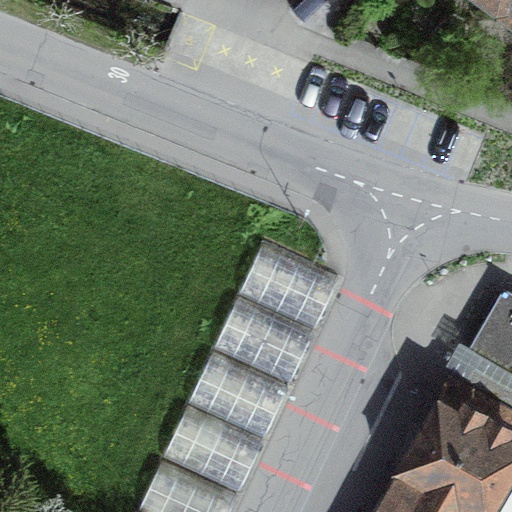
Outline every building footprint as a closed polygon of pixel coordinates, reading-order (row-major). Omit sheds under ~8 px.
[(511,0),(488,0),(511,16),(511,0)] [(139,511),(227,511),(337,275),(262,240),(137,511),(139,511)] [(511,511),(511,289),(505,285),(500,293),(511,299),(511,367),(471,344),(460,337),(445,364),(466,376),(457,394),(511,425),(511,442),(508,448),(511,450),(511,484),(495,511),(511,511)] [(511,299),(500,293),(471,344),(511,367),(511,299)] [(508,448),(511,442),(511,425),(457,394),(453,392),(403,479),(405,481),(387,511),(471,511),(480,498),(493,497),(511,463),(508,450),(508,448)]
